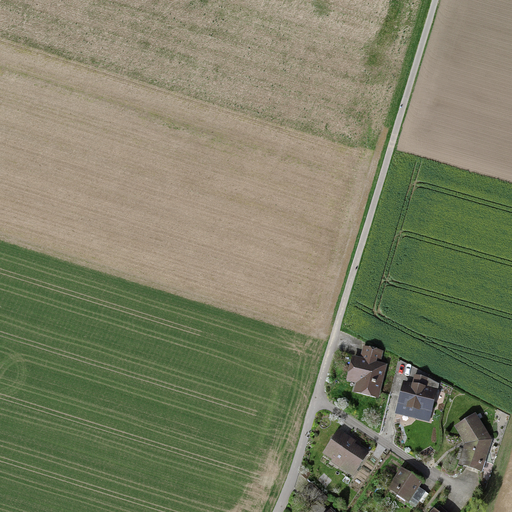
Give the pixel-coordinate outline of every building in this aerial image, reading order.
[(383,351),(363,345),(360,356),(353,354),(346,379),(357,382),(355,391),(378,397),(388,364),(380,362),(383,351)] [(412,382),(403,380),(395,413),(430,421),(438,389),(426,386),(428,378),(414,374),(412,382)] [(476,412),(454,426),(465,443),(458,464),(466,466),(482,471),(486,461),(492,440),(476,412)] [(356,440),(338,428),(322,453),(332,459),(331,461),(353,476),(369,452),(355,443),(356,440)] [(423,482),(401,467),(388,487),(409,502),(423,482)]
